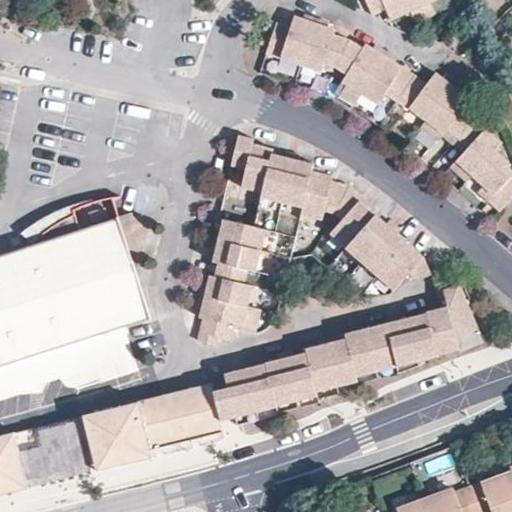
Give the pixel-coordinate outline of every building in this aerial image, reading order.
[(357,0),(362,9),(368,6),(374,18),(385,14),(389,23),(438,0),(357,0)] [(310,10),(309,15),(331,21),(333,16),(310,10)] [(331,21),(309,15),(300,12),(295,24),(282,19),(273,50),(328,66),(330,59),(341,62),(354,70),(349,78),(386,98),(390,89),(413,106),(416,103),(433,117),(449,129),(453,124),(464,132),(475,141),(468,148),(462,155),(478,171),(488,180),(497,189),(490,195),(503,208),(511,199),(511,158),(501,148),(508,140),(492,124),(495,121),(470,102),(475,96),(458,83),(448,76),(441,70),(433,79),(405,57),(398,54),(378,42),(371,38),(368,43),(353,34),(339,30),(341,24),(331,21)] [(380,38),(378,42),(398,54),(402,50),(380,38)] [(451,71),(448,76),(458,83),(460,78),(451,71)] [(449,129),(433,117),(427,123),(443,135),(447,131),(449,129)] [(449,129),(447,131),(458,140),(464,132),(453,124),(449,129)] [(464,132),(458,140),(468,148),(475,141),(464,132)] [(430,258),(405,237),(393,227),(367,205),(371,200),(358,189),(338,184),(339,179),(319,173),(321,166),(306,162),(292,159),(279,156),(280,151),(259,145),(260,141),(245,137),(237,166),(251,169),(247,188),(269,192),(268,198),(309,207),(308,216),(329,221),(331,213),(341,216),(350,224),(338,238),(401,291),(415,276),(423,282),(434,277),(434,275),(430,258)] [(306,162),(308,158),(293,154),(292,159),(306,162)] [(471,176),(478,171),(462,155),(456,161),(471,177),(471,176)] [(481,186),(490,195),(497,189),(488,180),(481,186)] [(118,219),(0,257),(0,393),(72,371),(78,387),(136,369),(124,325),(149,316),(118,219)] [(213,285),(206,311),(204,320),(208,321),(203,340),(220,344),(222,337),(235,341),(239,328),(246,330),(247,326),(257,286),(251,285),(255,273),(260,274),(271,232),(228,221),(225,235),(221,249),(218,264),(223,265),(220,278),(215,277),(213,285)] [(405,237),(409,233),(397,223),(393,227),(405,237)] [(220,234),(216,249),(221,249),(225,235),(220,234)] [(449,271),(434,275),(434,277),(440,302),(442,301),(445,310),(438,312),(441,323),(427,326),(428,329),(415,332),(412,320),(398,324),(401,335),(388,339),(376,342),(373,330),(358,334),(361,346),(347,349),(345,342),(319,349),(305,352),(305,355),(292,358),(276,362),(264,365),(264,367),(267,379),(255,382),(252,370),(244,372),(247,384),(235,387),(233,375),(224,377),(227,388),(235,418),(273,409),(273,407),(315,396),(315,394),(356,384),(355,380),(436,360),(436,358),(456,352),(454,342),(479,333),(461,290),(456,292),(449,271)] [(207,284),(200,309),(206,311),(213,285),(207,284)] [(441,323),(438,312),(425,315),(425,317),(427,326),(441,323)] [(427,326),(425,317),(412,320),(415,332),(428,329),(427,326)] [(385,327),(388,339),(401,335),(398,324),(385,327)] [(385,327),(373,330),(376,342),(388,339),(385,327)] [(358,334),(344,337),(345,342),(347,349),(361,346),(358,334)] [(345,342),(344,337),(318,344),(319,349),(345,342)] [(276,362),(292,358),(290,353),(275,356),(276,362)] [(267,379),(264,367),(252,370),(255,382),(267,379)] [(244,372),(233,375),(235,387),(247,384),(244,372)] [(134,446),(149,443),(221,425),(220,422),(214,392),(212,385),(83,416),(88,436),(95,434),(102,461),(136,453),(134,446)] [(214,392),(220,422),(235,418),(227,388),(214,392)] [(151,451),(223,433),(221,425),(149,443),(151,451)] [(0,494),(28,488),(14,432),(0,435),(0,494)] [(95,434),(88,436),(98,472),(153,459),(151,451),(149,443),(134,446),(136,453),(102,461),(95,434)] [(511,511),(511,473),(468,490),(476,511),(511,511)] [(476,511),(468,490),(455,494),(454,491),(423,502),(427,511),(476,511)] [(427,511),(423,502),(398,511),(427,511)]
